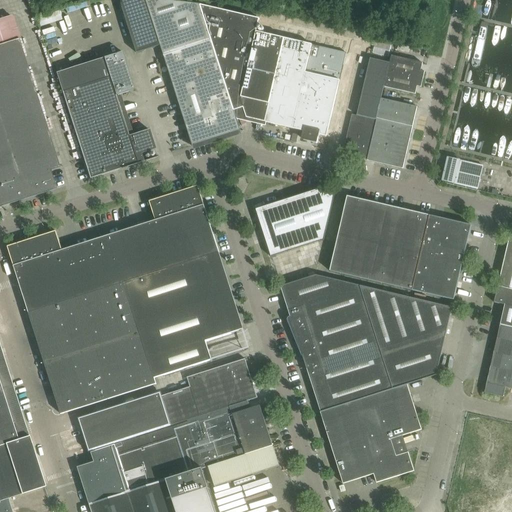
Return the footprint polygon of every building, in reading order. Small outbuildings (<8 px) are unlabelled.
[(160,0),(119,0),(137,54),(161,46),(170,75),(193,146),(212,140),(241,131),(240,131),(237,120),(232,105),(206,21),(200,6),(200,5),(160,0)] [(260,19),(200,6),(206,21),(232,105),(242,102),(247,117),(247,119),(265,123),(292,129),(304,132),(302,140),(316,144),(317,144),(319,136),(327,137),(339,140),(362,42),(260,18),(260,19)] [(329,24),(328,34),(363,39),(364,29),(329,24)] [(0,207),(1,207),(56,190),(53,180),(50,171),(59,168),(18,40),(0,45),(0,207)] [(103,59),(56,74),(84,161),(89,179),(143,162),(141,155),(155,150),(149,130),(128,137),(127,135),(115,97),(128,92),(129,92),(134,90),(132,85),(129,74),(128,74),(125,63),(125,62),(122,53),(103,59)] [(390,63),(385,88),(416,95),(417,87),(421,88),(425,72),(421,71),(423,63),(392,56),(390,63)] [(343,155),(367,161),(377,121),(382,99),(385,88),(390,63),(370,59),(357,116),(352,115),(343,155)] [(377,121),(367,161),(403,169),(413,127),(417,108),(382,99),(377,121)] [(442,181),(477,190),(483,166),(448,158),(442,181)] [(8,248),(29,314),(124,284),(220,253),(198,187),(150,202),(156,221),(62,251),(56,232),(8,247),(8,248)] [(256,210),(272,258),(324,241),(335,194),(318,190),(256,210)] [(471,226),(440,219),(348,197),(330,272),(454,301),(471,226)] [(511,307),(511,235),(510,235),(494,303),(505,306),(511,307)] [(220,253),(124,284),(155,379),(213,361),(212,359),(206,342),(233,334),(244,330),(220,253)] [(287,284),(309,277),(305,265),(283,272),(287,284)] [(312,383),(321,412),(437,376),(437,375),(452,308),(316,276),(280,288),(291,319),(306,366),(312,383)] [(124,284),(29,314),(61,415),(157,385),(155,379),(124,284)] [(501,325),(511,327),(511,307),(505,306),(501,325)] [(511,327),(501,325),(485,393),(504,398),(506,388),(511,389),(511,327)] [(79,419),(89,452),(248,402),(258,399),(245,360),(187,378),(190,386),(160,396),(156,397),(155,395),(79,419)] [(321,413),(344,484),(374,474),(377,483),(414,471),(409,453),(397,457),(391,440),(422,430),(407,385),(321,413)] [(0,501),(8,499),(45,488),(18,405),(7,408),(0,386),(0,501)] [(185,474),(203,469),(273,446),(260,406),(251,409),(248,402),(89,452),(93,463),(78,468),(90,505),(92,511),(176,511),(167,480),(185,474)] [(494,469),(504,421),(468,414),(458,461),(494,469)] [(216,511),(203,469),(185,474),(167,480),(176,511),(216,511)] [(11,511),(8,499),(0,501),(0,511),(11,511)]
